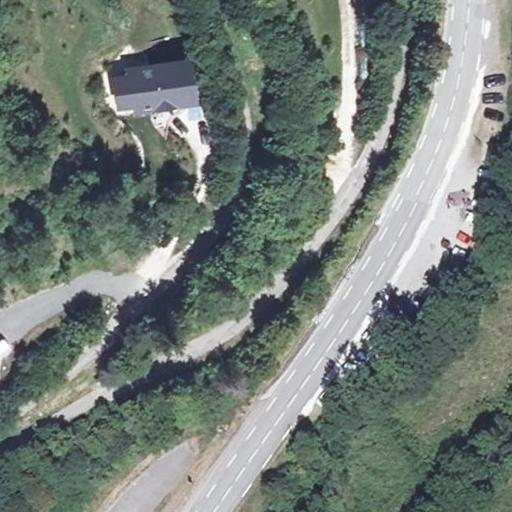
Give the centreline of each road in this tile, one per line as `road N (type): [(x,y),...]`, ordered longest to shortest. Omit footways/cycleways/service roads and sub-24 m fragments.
road 1 (unclassified): [(0,454),(242,313),(322,236),(398,86),(408,0)]
road 2 (secondary): [(471,0),(449,133),(399,240),(217,511)]
road 3 (unclassified): [(208,0),(250,114),(251,149),(221,210),(147,296),(87,359),(0,429)]
